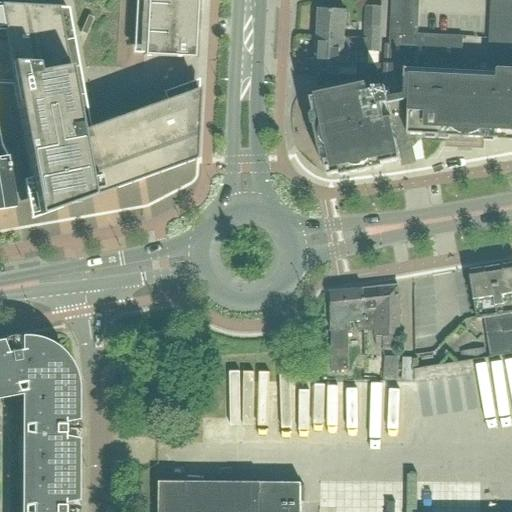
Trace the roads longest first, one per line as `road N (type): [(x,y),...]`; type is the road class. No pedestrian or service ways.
road 1 (unclassified): [(97,511),(83,286)]
road 2 (tertiary): [(238,0),(228,205)]
road 3 (tertiary): [(260,202),(260,0)]
road 4 (secondary): [(197,242),(17,286)]
road 5 (secondary): [(201,275),(222,298),(253,305),(282,293),(299,266)]
